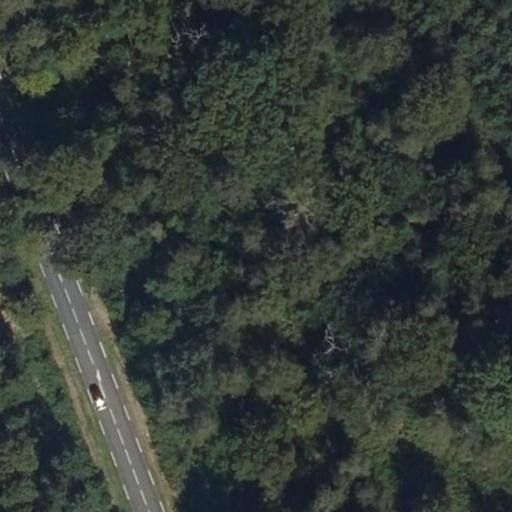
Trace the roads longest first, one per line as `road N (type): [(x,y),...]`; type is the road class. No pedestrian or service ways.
road 1 (track): [(511,298),(143,49),(101,0)]
road 2 (primary): [(0,83),(159,511)]
